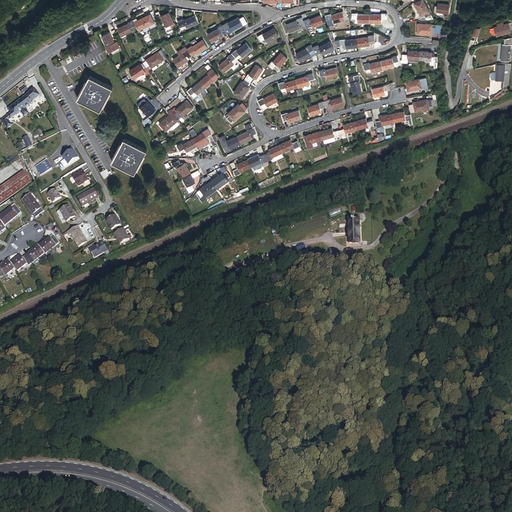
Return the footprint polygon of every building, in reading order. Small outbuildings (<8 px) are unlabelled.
[(426,17),(432,14),(425,1),(417,6),(423,18),(426,17)] [(439,14),(451,16),(452,7),(441,5),(440,9),(439,14)] [(337,27),(337,26),(334,17),(334,16),(331,17),(330,12),(326,12),(331,29),(337,27)] [(337,26),(348,23),(345,14),(334,17),(337,26)] [(142,28),(143,30),(156,25),(152,16),(139,22),(142,28)] [(173,28),(176,27),(172,16),(164,19),(164,20),(163,20),(164,21),(168,30),(173,28)] [(311,28),(314,27),(312,22),(311,21),(310,21),(308,16),(303,17),(308,30),(309,31),(312,30),(311,28)] [(360,26),(372,26),(372,17),(360,16),(360,26)] [(303,32),(308,30),(303,17),(300,18),(301,21),(299,21),(299,23),(303,32)] [(384,26),(384,23),(384,17),(372,17),(372,26),(384,26)] [(315,31),(326,26),(323,18),(312,22),(314,27),(315,31)] [(190,32),(201,27),(197,19),(187,23),(188,28),(190,32)] [(246,29),(251,27),(247,20),(242,22),(246,29)] [(236,35),(246,29),(242,22),(242,21),(232,26),(236,35)] [(484,24),(486,34),(502,31),(500,21),(491,22),(490,24),(484,24)] [(133,31),(138,29),(135,22),(130,25),(131,27),(133,31)] [(183,30),(188,28),(187,23),(186,22),(180,24),(183,30)] [(292,36),(303,32),(299,23),(288,27),(292,36)] [(470,23),(463,23),(460,29),(466,32),(470,23)] [(230,38),(236,35),(232,26),(231,25),(225,28),(230,38)] [(475,26),(472,34),(478,37),(481,29),(475,26)] [(124,40),(134,35),(133,31),(131,27),(120,32),(124,40)] [(435,37),(435,36),(435,27),(421,27),(420,36),(435,37)] [(225,40),(230,38),(225,28),(220,30),(221,32),(225,40)] [(270,45),(280,39),(276,31),(265,37),(268,42),(270,45)] [(215,46),(225,40),(221,32),(211,38),(215,46)] [(109,50),(114,48),(117,47),(112,36),(104,40),(109,50)] [(263,45),(268,42),(265,37),(265,36),(260,39),(263,45)] [(499,36),(490,39),(488,58),(495,59),(497,43),(499,43),(499,36)] [(372,48),(372,44),(371,39),(359,41),(360,50),(372,48)] [(346,52),(349,52),(347,42),(347,40),(341,41),(341,43),(339,43),(340,49),(345,48),(346,52)] [(349,52),(360,50),(359,41),(347,42),(349,52)] [(201,58),(211,51),(205,43),(195,50),(198,54),(201,58)] [(326,58),(337,53),(332,44),(322,50),(324,55),(326,58)] [(510,61),(511,44),(502,44),(501,61),(510,61)] [(244,59),(245,60),(254,52),(248,45),(239,53),(244,59)] [(314,60),(319,57),(316,51),(313,47),(308,49),(309,51),(313,59),(314,60)] [(319,57),(324,55),(322,50),(321,48),(316,51),(319,57)] [(196,56),(198,54),(195,50),(194,49),(190,52),(194,57),(194,59),(197,57),(196,56)] [(190,52),(189,51),(187,53),(186,52),(181,56),(183,59),(176,63),(181,71),(193,63),(191,59),(194,57),(190,52)] [(303,65),(313,59),(309,51),(299,56),(303,65)] [(239,63),(244,59),(239,53),(238,52),(233,56),(237,61),(239,63)] [(405,63),(411,63),(411,62),(422,63),(423,53),(411,53),(411,56),(405,56),(405,63)] [(422,63),(434,63),(434,57),(435,54),(423,53),(422,63)] [(160,68),(166,64),(161,56),(150,64),(154,69),(155,71),(160,68)] [(230,60),(233,64),(237,61),(233,56),(229,59),(230,60)] [(279,68),(282,71),(290,62),(283,56),(275,65),(279,68)] [(221,68),(227,75),(236,67),(235,66),(233,64),(230,60),(221,68)] [(369,60),(364,61),(367,72),(368,72),(369,74),(374,73),(372,66),(372,64),(370,65),(369,60)] [(385,72),(398,69),(397,65),(395,60),(383,63),(385,72)] [(275,72),(279,68),(275,65),(273,63),(269,68),(275,72)] [(374,73),(374,74),(385,72),(383,63),(372,66),(374,73)] [(251,77),(259,82),(265,72),(257,67),(251,77)] [(148,76),(147,74),(144,69),(143,68),(133,75),(138,82),(148,76)] [(216,84),(219,81),(219,79),(210,68),(207,71),(211,75),(209,76),(210,77),(216,84)] [(503,79),(504,69),(499,69),(499,70),(491,69),(490,77),(486,77),(485,78),(485,83),(486,84),(490,84),(490,85),(496,86),(501,86),(502,79),(503,79)] [(329,82),(341,79),(338,70),(327,73),(328,78),(329,81),(329,82)] [(207,92),(216,84),(210,77),(201,85),(207,92)] [(258,84),(259,82),(251,77),(250,77),(248,80),(245,79),(244,81),(247,82),(254,87),(256,83),(258,84)] [(300,91),(312,87),(311,83),(309,78),(297,82),(300,91)] [(80,102),(102,114),(115,92),(92,79),(80,102)] [(502,91),(503,79),(502,79),(501,86),(496,86),(495,96),(502,91)] [(424,90),(422,81),(409,84),(411,93),(424,90)] [(254,87),(247,82),(245,85),(252,89),(251,90),(255,92),(257,88),(254,87)] [(289,94),(300,91),(297,82),(286,85),(288,90),(289,94)] [(356,97),(365,95),(362,82),(353,85),(356,97)] [(236,97),(244,102),(251,90),(252,89),(245,85),(244,84),(236,97)] [(197,96),(199,99),(207,92),(201,85),(193,92),(197,96)] [(26,86),(20,91),(24,97),(30,92),(26,86)] [(388,94),(386,88),(375,91),(377,100),(389,97),(388,94)] [(23,101),(28,109),(42,98),(36,91),(23,101)] [(193,100),(197,96),(193,92),(192,91),(188,94),(193,100)] [(443,114),(438,95),(435,96),(436,101),(434,101),(435,107),(432,108),(432,110),(436,109),(436,111),(433,112),(435,122),(440,121),(439,115),(437,116),(437,115),(443,114)] [(266,101),(270,110),(281,104),(276,96),(266,101)] [(335,111),(346,108),(344,99),(333,102),(334,108),(335,111)] [(266,112),(270,110),(266,101),(265,100),(260,103),(263,109),(264,109),(266,112)] [(10,117),(12,120),(28,109),(23,101),(11,110),(14,114),(10,117)] [(416,105),(418,114),(432,111),(432,110),(432,108),(430,101),(416,105)] [(184,120),(185,121),(189,117),(196,112),(189,104),(179,113),(181,116),(184,120)] [(150,120),(157,114),(150,105),(148,106),(143,111),(150,120)] [(324,115),(323,111),(321,106),(310,109),(312,118),(324,115)] [(248,115),(247,114),(242,108),(241,107),(231,116),(237,123),(237,124),(248,115)] [(174,121),(177,119),(175,116),(170,111),(167,113),(172,119),(174,121)] [(291,121),(290,116),(288,111),(282,113),(286,123),(291,121)] [(293,125),(304,121),(301,112),(290,116),(291,121),(293,125)] [(407,114),(395,117),(397,126),(409,123),(408,118),(407,114)] [(234,126),(237,123),(231,116),(228,119),(234,126)] [(413,128),(416,127),(413,116),(408,118),(409,123),(409,124),(412,124),(413,128)] [(384,119),(386,129),(397,126),(395,117),(384,119)] [(179,126),(178,126),(174,121),(172,119),(162,128),(168,135),(174,130),(179,126)] [(357,124),(360,133),(371,130),(370,125),(369,121),(357,124)] [(347,131),(348,137),(360,133),(357,124),(346,127),(347,131)] [(253,138),(258,136),(254,126),(247,130),(249,134),(251,134),(253,138)] [(336,134),(335,131),(323,134),(326,143),(337,139),(336,134)] [(209,142),(214,139),(211,133),(206,136),(206,137),(209,142)] [(244,147),(255,142),(253,138),(251,134),(249,134),(239,139),(244,147)] [(314,147),(326,143),(323,134),(306,140),(310,152),(315,151),(314,147)] [(157,137),(152,139),(155,145),(160,143),(157,137)] [(200,151),(201,150),(211,145),(209,142),(206,137),(196,143),(200,151)] [(29,149),(33,147),(29,138),(25,140),(29,149)] [(233,153),(244,147),(239,139),(229,144),(231,149),(233,153)] [(226,151),(231,149),(229,144),(228,143),(227,144),(224,140),(221,141),(226,151)] [(115,165),(137,177),(149,154),(127,142),(115,165)] [(286,156),(297,151),(298,152),(304,150),(301,143),(295,146),(293,142),(282,147),(286,156)] [(190,156),(200,151),(196,143),(186,148),(190,156)] [(188,158),(190,156),(186,148),(185,147),(180,150),(183,157),(186,155),(188,158)] [(285,157),(286,156),(282,147),(271,152),(273,156),(275,161),(285,157)] [(64,158),(69,166),(80,160),(74,150),(67,154),(67,155),(64,158)] [(276,162),(275,161),(273,156),(268,159),(270,165),(276,162)] [(256,170),(265,167),(262,161),(261,158),(250,162),(254,171),(256,170)] [(272,168),(270,165),(268,159),(262,161),(265,167),(256,170),(257,173),(267,169),(267,170),(272,168)] [(46,174),(52,171),(48,162),(42,165),(46,174)] [(243,176),(254,171),(250,162),(239,167),(243,176)] [(244,178),(243,176),(239,167),(239,165),(233,168),(239,180),(244,178)] [(185,182),(193,178),(188,168),(184,170),(180,172),(185,182)] [(231,182),(234,180),(227,170),(224,173),(226,176),(231,182)] [(0,205),(32,183),(25,173),(0,190),(0,205)] [(196,183),(203,179),(200,174),(193,178),(196,183)] [(76,181),(80,189),(91,184),(86,175),(76,181)] [(215,185),(221,192),(232,184),(231,182),(226,176),(215,185)] [(198,187),(196,183),(193,178),(185,182),(190,191),(195,189),(198,187)] [(211,188),(215,185),(211,179),(207,182),(211,188)] [(208,199),(210,201),(221,192),(215,185),(211,188),(204,193),(205,194),(208,199)] [(54,206),(63,202),(59,193),(50,198),(54,206)] [(80,202),(84,211),(100,202),(95,194),(80,202)] [(34,217),(42,211),(32,198),(24,204),(34,217)] [(19,218),(22,216),(16,208),(13,210),(19,218)] [(5,229),(19,218),(13,210),(0,220),(0,222),(0,223),(5,229)] [(66,225),(76,220),(71,210),(62,215),(64,220),(66,225)] [(34,217),(37,220),(44,215),(42,211),(34,217)] [(361,244),(360,218),(348,218),(348,244),(361,244)] [(112,235),(121,230),(116,220),(107,225),(112,235)] [(79,251),(87,246),(79,230),(68,235),(70,240),(73,239),(79,251)] [(122,249),(131,244),(125,233),(115,238),(122,249)] [(57,248),(60,246),(54,239),(52,241),(57,248)] [(46,256),(46,257),(57,248),(52,241),(41,250),(46,256)] [(306,245),(294,247),(295,258),(308,256),(306,245)] [(91,253),(95,261),(109,254),(104,246),(91,253)] [(27,259),(33,266),(46,256),(41,250),(40,249),(27,259)] [(16,271),(18,273),(28,265),(25,261),(23,258),(13,266),(16,271)] [(33,266),(27,259),(25,261),(28,265),(30,268),(33,266)] [(1,271),(7,278),(16,271),(13,266),(10,263),(1,271)] [(228,283),(247,276),(244,267),(224,274),(228,283)]
